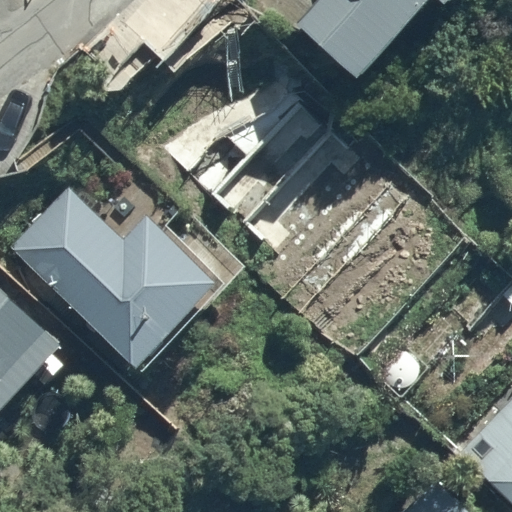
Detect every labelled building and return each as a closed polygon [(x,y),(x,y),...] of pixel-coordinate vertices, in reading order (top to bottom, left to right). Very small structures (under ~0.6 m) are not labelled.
[(476,0),(328,0),(294,38),(355,119),(431,35),(440,43),(476,0)] [(70,186),(9,248),(147,410),(231,318),(154,227),(125,251),(70,186)] [(0,295),(0,453),(70,377),(0,295)] [(511,511),(511,411),(463,463),(504,511),(511,511)] [(454,511),(436,491),(414,511),(454,511)]
